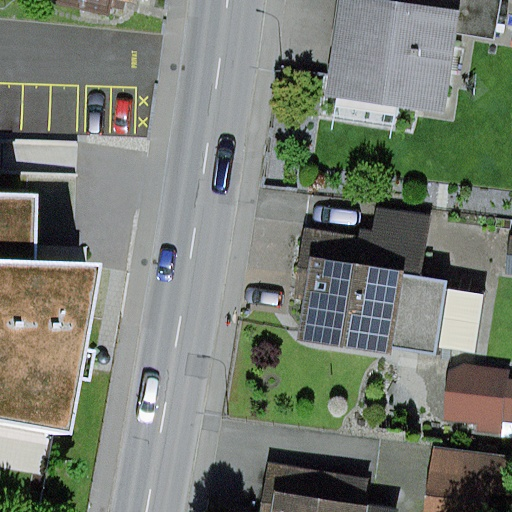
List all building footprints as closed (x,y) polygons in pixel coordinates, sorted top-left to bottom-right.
[(121,0),(133,3),(133,0),(53,0),(107,13),(109,0),(121,0)] [(383,1),(373,0),(340,0),(327,97),(445,113),(459,14),(383,1)] [(382,0),(383,1),(459,14),(500,21),(503,0),(382,0)] [(41,194),(0,193),(0,415),(71,426),(100,262),(35,260),(41,194)] [(442,209),(391,200),(385,236),(317,224),(305,298),(320,301),(316,326),(457,350),(469,278),(431,271),(442,209)] [(446,397),(444,420),(503,426),(504,417),(507,385),(508,375),(449,369),(446,397)] [(505,511),(511,465),(511,459),(443,449),(438,487),(434,511),(505,511)] [(369,482),(267,465),(259,511),(397,511),(398,509),(365,503),(369,482)]
